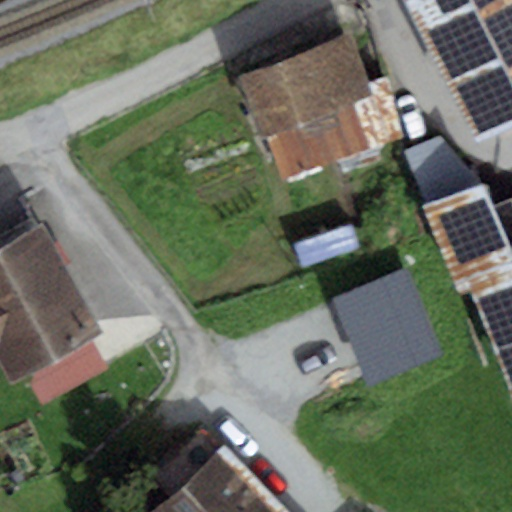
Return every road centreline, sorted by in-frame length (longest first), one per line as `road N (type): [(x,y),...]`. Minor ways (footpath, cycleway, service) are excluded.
road 1 (residential): [(0,156),(43,145),(348,0)]
road 2 (residential): [(373,0),(410,31),(451,116),(484,160),(511,168)]
